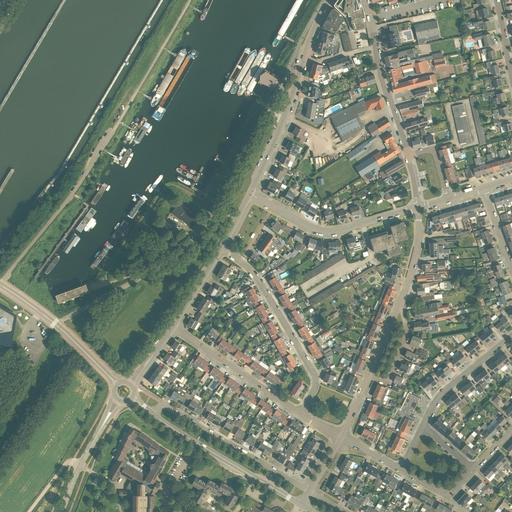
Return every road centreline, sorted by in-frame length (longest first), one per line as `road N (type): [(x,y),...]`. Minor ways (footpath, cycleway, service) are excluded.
road 1 (unclassified): [(0,284),(112,130)]
road 2 (residential): [(309,491),(162,403),(152,414)]
road 3 (residential): [(301,413),(316,381),(240,261)]
road 4 (residential): [(301,413),(172,328)]
road 5 (tertiary): [(116,384),(0,284)]
road 6 (residential): [(292,95),(279,88),(213,207)]
road 7 (unclassified): [(422,426),(440,394),(511,336)]
road 8 (tertiary): [(300,504),(195,443)]
